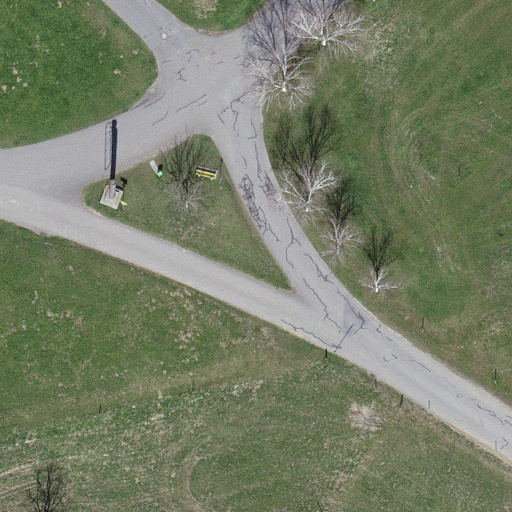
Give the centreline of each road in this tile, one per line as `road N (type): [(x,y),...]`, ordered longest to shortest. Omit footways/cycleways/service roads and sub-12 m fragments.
road 1 (unclassified): [(0,190),(355,339)]
road 2 (unclassified): [(214,83),(270,211),(355,339)]
road 3 (unclassified): [(214,83),(137,139),(0,185)]
road 4 (unclassified): [(355,339),(511,437)]
road 5 (unclassified): [(311,0),(214,83)]
road 6 (unclassified): [(123,0),(214,83)]
